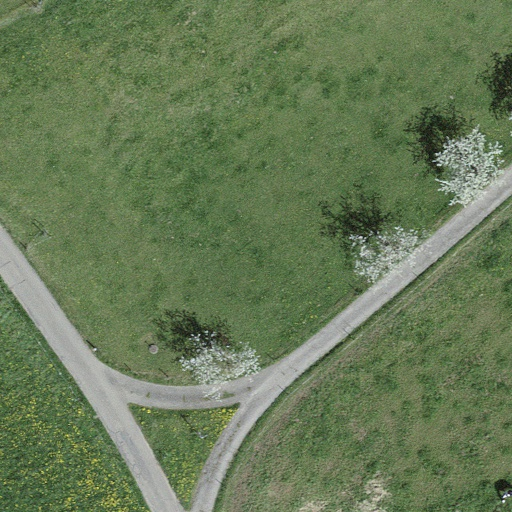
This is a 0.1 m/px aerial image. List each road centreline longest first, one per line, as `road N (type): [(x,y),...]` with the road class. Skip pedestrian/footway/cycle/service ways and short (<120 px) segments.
road 1 (unclassified): [(268,383),(511,179)]
road 2 (unclassified): [(268,383),(189,399),(93,380)]
road 3 (unclassified): [(93,380),(0,249)]
road 4 (unclassified): [(165,511),(93,380)]
road 5 (unclassified): [(201,511),(234,433),(268,383)]
